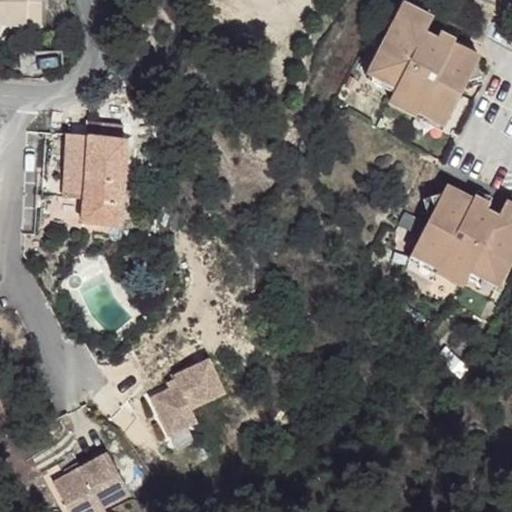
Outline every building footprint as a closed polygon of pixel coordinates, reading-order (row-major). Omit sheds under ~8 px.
[(47,31),(49,0),(0,0),(0,28),(9,29),(47,31)] [(410,0),(407,0),(373,67),(400,80),(395,89),(392,96),(420,110),(422,107),(450,121),(469,85),(472,77),(484,72),(480,61),(485,53),(456,39),(458,34),(444,28),(436,41),(425,35),(435,13),(410,0)] [(66,196),(88,198),(92,136),(69,134),(66,196)] [(88,198),(88,225),(125,228),(129,139),(92,136),(88,198)] [(438,205),(417,249),(445,263),(443,267),(469,282),(473,273),(476,266),(506,280),(511,267),(511,197),(501,218),(489,213),(495,199),(481,192),(477,195),(451,182),(448,189),(436,194),(438,205)] [(183,392),(154,406),(174,443),(202,429),(196,417),(228,400),(210,365),(178,382),(183,392)] [(112,461),(60,491),(71,511),(101,511),(105,510),(106,511),(113,511),(134,501),(112,461)]
